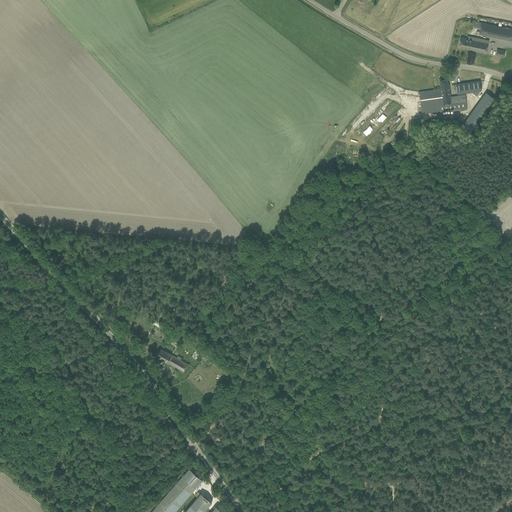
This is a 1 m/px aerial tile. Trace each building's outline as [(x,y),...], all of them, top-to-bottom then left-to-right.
[(480,29),(479,34),(511,41),(511,29),(481,23),(480,29)] [(460,42),(459,47),(486,53),(487,48),(489,41),(473,37),(472,39),(467,38),(461,37),(460,42)] [(419,97),(422,114),(435,112),(436,114),(442,113),(442,111),(463,108),(463,109),(467,109),(465,95),(450,97),(449,89),(449,84),(448,84),(447,79),(440,80),(441,89),(419,92),(419,97)] [(480,81),(456,84),(457,89),(457,92),(457,94),(472,92),(473,93),(477,97),(480,92),(480,91),(481,91),(481,88),(480,86),(480,81)] [(462,124),(474,133),(498,100),(486,92),(462,124)] [(195,350),(202,355),(206,350),(198,345),(195,350)] [(177,369),(183,372),(185,368),(187,365),(179,360),(171,355),(160,348),(158,352),(156,356),(175,367),(177,368),(177,369)] [(174,511),(196,488),(182,476),(151,511),(223,511),(216,506),(210,511),(203,511),(212,502),(201,492),(183,511),(174,511)]
